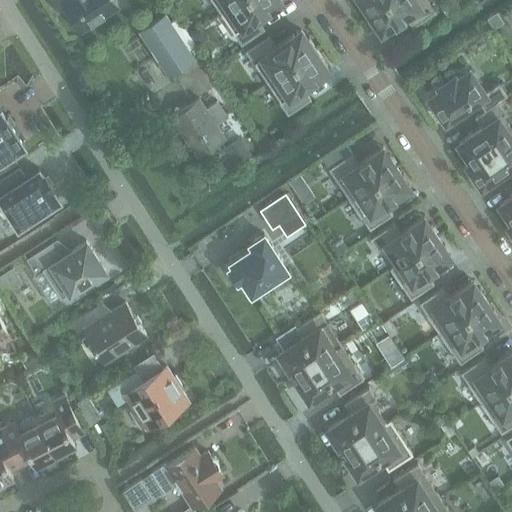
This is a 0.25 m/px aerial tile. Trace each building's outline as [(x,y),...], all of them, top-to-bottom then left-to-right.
[(69,9),(69,8),(68,9),(81,28),(117,4),(113,0),(68,0),(72,7),(69,9)] [(213,0),(221,12),(238,0),(213,0)] [(281,0),(238,0),(221,12),(241,42),(263,28),(256,17),(281,0)] [(368,12),(385,0),(360,0),(359,1),(361,4),(362,3),(368,12)] [(412,26),(435,10),(428,0),(385,0),(368,12),(374,20),(373,21),(375,24),(376,23),(382,31),(396,22),(405,16),(412,26)] [(452,10),(448,4),(442,8),(445,14),(452,10)] [(165,13),(139,30),(168,74),(194,57),(165,13)] [(268,36),(247,50),(268,81),(316,48),(309,37),(307,38),(301,29),(276,47),(268,36)] [(322,60),(323,59),(316,48),(268,81),(288,111),(310,97),(302,86),(328,69),(322,60)] [(466,107),(478,99),(485,109),(498,100),(507,94),(499,82),(485,92),(469,69),(456,78),(454,75),(439,85),(441,88),(430,96),(433,101),(428,104),(437,118),(442,115),(442,116),(443,116),(446,120),(465,106),(466,107)] [(198,98),(172,115),(197,155),(224,137),(216,124),(228,117),(217,100),(205,108),(198,98)] [(511,128),(503,114),(507,112),(498,100),(485,109),(475,116),(481,125),(468,133),(469,135),(459,142),(471,161),(511,133),(511,128)] [(0,159),(22,146),(23,146),(25,144),(23,142),(23,143),(11,125),(13,124),(8,115),(6,117),(2,111),(3,111),(1,109),(0,109),(0,159)] [(511,133),(471,161),(467,164),(469,166),(469,167),(479,182),(480,182),(482,185),(496,175),(497,176),(510,167),(511,170),(511,133)] [(241,138),(225,149),(233,162),(250,151),(241,138)] [(352,151),(328,167),(349,198),(396,166),(390,158),(391,157),(390,154),(389,155),(383,146),(368,156),(359,162),(352,151)] [(19,166),(0,178),(0,196),(17,222),(16,222),(18,224),(20,223),(20,222),(58,199),(60,198),(59,196),(58,196),(53,187),(54,186),(44,171),(42,172),(41,169),(40,167),(38,168),(38,169),(28,175),(19,166)] [(403,174),(402,175),(396,166),(349,198),(370,228),(393,212),(386,202),(396,196),(395,196),(410,186),(404,177),(405,177),(403,174)] [(294,186),(300,182),(296,176),(290,180),(294,186)] [(261,209),(272,226),(279,221),(287,233),(304,222),(285,194),(261,209)] [(511,195),(511,196),(511,198),(501,205),(511,221),(511,195)] [(378,249),(382,246),(394,264),(437,235),(432,227),(433,226),(431,224),(430,225),(424,216),(410,226),(410,225),(400,232),(393,222),(370,237),(378,249)] [(233,264),(229,267),(237,280),(241,277),(251,292),(287,269),(264,233),(250,242),(252,246),(230,261),(233,264)] [(444,244),(443,244),(437,235),(394,264),(390,266),(411,298),(434,282),(428,272),(437,266),(437,265),(451,256),(445,247),(446,246),(444,244)] [(57,238),(27,258),(36,272),(32,275),(49,302),(60,295),(61,297),(105,269),(86,240),(66,253),(57,238)] [(12,266),(0,274),(0,284),(3,289),(20,277),(12,266)] [(443,286),(419,302),(440,332),(487,300),(481,291),(482,291),(480,288),(479,289),(473,280),(459,290),(459,289),(450,296),(443,286)] [(494,308),(493,309),(487,300),(440,332),(460,362),(483,346),(477,336),(486,330),(500,320),(494,311),(495,311),(494,308)] [(122,353),(122,349),(147,333),(126,301),(108,313),(101,302),(72,321),(87,344),(94,339),(106,358),(104,360),(105,361),(111,357),(115,357),(122,353)] [(290,368),(293,366),(297,373),(342,344),(320,310),(296,326),(302,337),(279,352),(280,354),(288,366),(290,368)] [(0,341),(11,336),(0,315),(0,341)] [(389,317),(381,322),(390,336),(398,331),(389,317)] [(43,332),(34,338),(40,347),(49,341),(43,332)] [(339,393),(364,378),(342,344),(297,373),(301,380),(299,382),(300,384),(307,396),(308,396),(309,398),(320,391),(320,392),(330,385),(333,383),(339,393)] [(22,356),(28,369),(43,361),(37,349),(22,356)] [(484,356),(461,372),(481,402),(511,380),(511,351),(500,360),(500,359),(491,366),(484,356)] [(167,365),(143,380),(136,370),(108,388),(117,403),(127,396),(134,407),(131,409),(141,426),(145,423),(146,425),(188,398),(167,365)] [(438,380),(431,370),(421,376),(428,386),(438,380)] [(511,380),(481,402),(501,432),(511,424),(511,380)] [(391,420),(390,418),(386,421),(372,400),(376,398),(369,386),(345,402),(351,413),(348,414),(338,421),(328,428),(329,430),(337,442),(339,444),(342,442),(346,449),(391,420)] [(53,407),(36,415),(58,457),(63,455),(67,452),(71,448),(69,445),(75,442),(72,437),(84,431),(65,394),(50,402),(53,407)] [(87,395),(77,401),(88,425),(101,416),(87,395)] [(36,415),(18,425),(16,420),(3,427),(22,463),(33,458),(36,463),(42,459),(43,463),(48,462),(53,460),(58,457),(36,415)] [(455,431),(446,418),(439,422),(448,436),(455,431)] [(388,469),(412,453),(391,420),(346,449),(350,456),(347,458),(349,460),(348,460),(356,472),(367,465),(367,466),(377,459),(380,457),(388,469)] [(0,487),(1,487),(6,484),(10,480),(7,477),(13,474),(11,469),(22,463),(3,427),(0,428),(0,487)] [(479,452),(474,444),(467,449),(472,457),(479,452)] [(219,468),(219,464),(217,460),(215,457),(211,455),(208,451),(200,456),(194,447),(168,464),(166,462),(151,471),(164,492),(179,483),(193,505),(220,487),(215,478),(222,473),(219,468)] [(414,511),(440,496),(418,462),(393,478),(400,489),(397,490),(387,497),(377,504),(378,506),(381,511),(414,511)] [(498,475),(489,481),(495,489),(504,484),(498,475)] [(142,478),(124,490),(134,506),(152,495),(142,478)] [(450,511),(440,496),(414,511),(450,511)]
